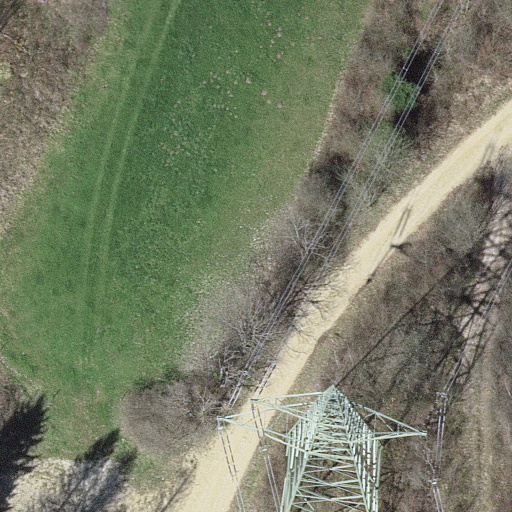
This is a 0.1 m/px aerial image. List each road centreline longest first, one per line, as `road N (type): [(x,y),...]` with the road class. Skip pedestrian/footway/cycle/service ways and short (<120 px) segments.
road 1 (track): [(511,124),(412,212),(320,315),(246,420),(207,511)]
road 2 (track): [(122,511),(0,478)]
